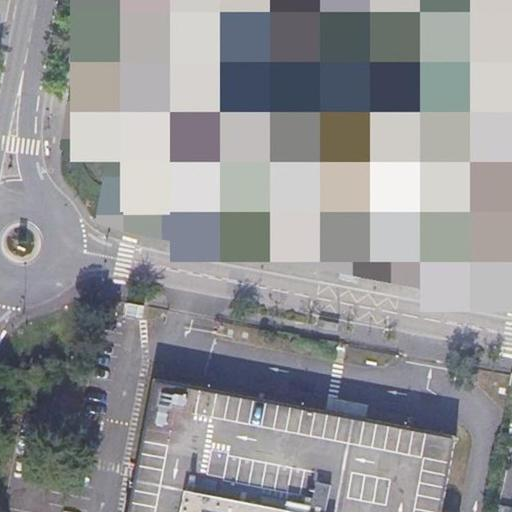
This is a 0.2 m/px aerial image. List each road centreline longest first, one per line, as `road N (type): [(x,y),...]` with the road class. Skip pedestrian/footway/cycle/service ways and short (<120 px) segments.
road 1 (secondary): [(63,248),(511,337)]
road 2 (unknown): [(398,511),(401,475),(394,464),(223,421),(186,431)]
road 3 (unclassified): [(32,202),(23,69)]
